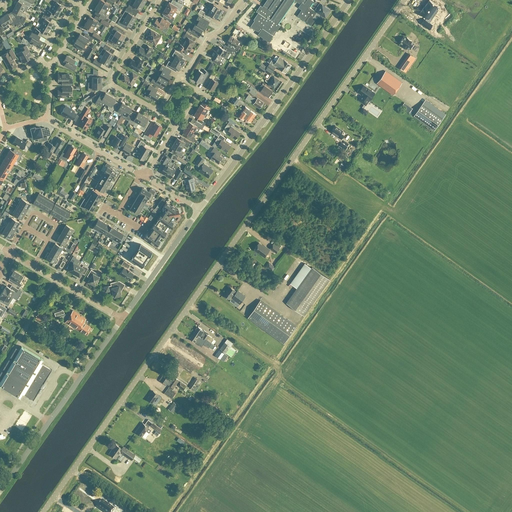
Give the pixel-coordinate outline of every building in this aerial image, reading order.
[(52,0),(55,2),(52,7),(61,12),(64,7),(57,3),(59,0),(52,0)] [(100,0),(97,5),(108,11),(111,6),(101,0),(100,0)] [(136,0),(135,1),(134,3),(131,1),(129,6),(131,8),(133,5),(141,10),(144,5),(136,0)] [(298,15),(305,20),(312,25),(316,19),(313,17),(317,12),(310,7),(314,1),(312,0),(267,0),(262,7),(260,6),(256,12),(258,13),(254,20),(255,21),(251,27),(258,31),(260,32),(258,34),(264,38),(262,40),(267,43),(268,41),(269,42),(280,25),(278,24),(294,0),(301,4),(298,7),(302,9),(298,15)] [(425,7),(435,15),(440,8),(429,0),(425,7)] [(30,7),(31,4),(26,1),(24,5),(18,1),(15,6),(23,10),(26,12),(29,7),(30,7)] [(166,8),(174,13),(176,9),(180,11),(183,5),(177,2),(175,6),(169,2),(166,8)] [(328,14),(330,10),(327,9),(328,8),(325,6),(325,7),(319,3),(315,10),(318,12),(317,13),(320,15),(319,16),(322,18),(324,16),(326,17),(326,16),(327,16),(328,15),(328,14)] [(50,5),(50,6),(50,8),(48,11),(47,11),(45,14),(50,17),(52,18),(54,15),(58,16),(61,12),(52,7),(50,5)] [(108,11),(97,5),(94,10),(95,10),(93,13),(98,16),(104,19),(106,16),(105,16),(106,14),(108,11)] [(214,5),(211,9),(220,14),(223,10),(214,5)] [(21,22),(23,24),(26,18),(24,17),(25,15),(22,13),(23,10),(15,6),(13,11),(19,14),(17,19),(21,22)] [(435,15),(425,7),(420,14),(427,18),(425,20),(425,19),(421,24),(429,30),(433,25),(429,23),(435,15)] [(122,15),(122,16),(125,18),(133,22),(136,17),(130,14),(131,11),(126,8),(123,13),(124,14),(123,16),(122,15)] [(174,13),(166,8),(163,13),(168,17),(167,19),(172,23),(175,18),(172,16),(174,13)] [(208,14),(217,19),(220,14),(211,9),(209,8),(207,12),(208,14)] [(43,21),(41,24),(50,29),(53,24),(48,21),(50,17),(45,14),(44,13),(41,19),(43,21)] [(8,14),(3,17),(8,24),(10,23),(12,26),(15,24),(16,25),(21,22),(17,19),(15,17),(11,19),(8,14)] [(125,24),(130,27),(133,22),(125,18),(122,16),(123,16),(120,21),(119,20),(118,23),(124,27),(125,24)] [(199,22),(197,25),(197,26),(203,30),(205,31),(210,22),(199,16),(196,21),(199,22)] [(0,21),(2,25),(0,26),(0,28),(2,32),(9,27),(8,24),(3,17),(0,18),(0,21)] [(107,27),(109,24),(110,24),(109,24),(102,19),(100,23),(98,21),(90,17),(87,22),(95,26),(96,24),(100,26),(101,24),(107,27)] [(161,21),(157,19),(153,25),(162,30),(164,26),(167,28),(170,23),(162,19),(161,21)] [(84,27),(92,32),(94,33),(91,37),(93,38),(99,42),(101,37),(95,34),(97,31),(93,29),(95,26),(87,22),(84,27)] [(47,35),(50,29),(41,24),(39,28),(36,26),(33,31),(41,36),(43,33),(47,35)] [(285,24),(280,29),(285,33),(289,28),(285,24)] [(112,31),(115,33),(114,35),(123,41),(126,37),(125,36),(120,32),(122,29),(115,25),(112,31)] [(197,26),(197,25),(195,25),(193,28),(190,26),(188,31),(199,38),(203,30),(197,26)] [(147,40),(156,45),(161,36),(151,30),(147,35),(149,36),(147,40)] [(40,37),(37,35),(32,32),(29,38),(31,39),(29,42),(39,48),(42,42),(38,40),(40,37)] [(192,36),(186,33),(183,38),(186,39),(184,42),(193,48),(196,42),(191,39),(192,36)] [(92,41),(93,38),(91,37),(89,40),(80,34),(77,39),(85,44),(87,42),(90,44),(92,41)] [(109,39),(107,42),(112,45),(114,42),(120,45),(121,45),(123,41),(114,35),(111,40),(109,39)] [(238,44),(239,41),(231,36),(227,42),(233,46),(231,49),(235,51),(238,53),(241,47),(238,44)] [(406,38),(404,37),(400,42),(403,44),(402,46),(406,49),(407,49),(409,50),(410,49),(414,44),(411,42),(412,41),(407,37),(406,38)] [(85,51),(86,49),(84,47),(85,44),(77,39),(74,44),(82,49),(82,50),(85,51)] [(2,42),(7,51),(11,49),(6,40),(2,42)] [(190,53),(193,48),(184,42),(182,45),(180,44),(177,49),(183,52),(184,50),(190,53)] [(259,43),(257,47),(265,52),(268,48),(259,43)] [(103,55),(111,60),(114,55),(108,52),(111,48),(105,45),(100,54),(103,55)] [(153,49),(147,45),(145,50),(141,47),(137,53),(148,60),(152,54),(150,53),(153,49)] [(21,48),(23,51),(18,54),(23,63),(26,61),(27,61),(29,61),(29,60),(29,59),(28,56),(31,54),(26,46),(21,48)] [(233,55),(235,51),(231,49),(229,47),(226,51),(219,47),(216,52),(225,57),(225,58),(227,59),(230,53),(233,55)] [(85,57),(88,59),(94,50),(91,48),(85,57)] [(6,52),(6,53),(1,56),(10,70),(17,66),(13,59),(16,57),(12,49),(6,52)] [(174,60),(182,65),(183,64),(184,64),(185,62),(185,61),(185,60),(179,56),(181,54),(175,51),(172,56),(176,58),(174,60)] [(222,63),(225,58),(225,57),(216,52),(214,51),(211,56),(218,60),(217,63),(222,66),(224,63),(222,63)] [(416,58),(410,54),(400,68),(406,72),(416,58)] [(92,63),(99,67),(102,62),(108,65),(111,60),(103,55),(101,59),(98,57),(96,60),(95,59),(92,63)] [(75,61),(67,56),(64,61),(66,63),(64,66),(72,71),(74,70),(77,66),(73,64),(75,61)] [(285,66),(289,69),(292,66),(284,60),(280,57),(277,62),(284,67),(285,66)] [(130,64),(129,67),(138,72),(142,65),(141,65),(144,61),(139,58),(136,62),(133,60),(132,61),(131,61),(130,63),(130,64)] [(279,68),(286,73),(286,74),(289,69),(285,66),(284,67),(277,62),(273,59),(267,67),(273,71),(277,67),(279,68)] [(181,69),(182,67),(182,66),(182,65),(174,60),(172,63),(169,61),(166,66),(171,69),(173,67),(179,70),(180,69),(181,69)] [(171,71),(162,65),(159,71),(161,72),(161,73),(160,76),(168,81),(171,75),(169,74),(171,71)] [(267,68),(266,69),(260,65),(258,69),(264,73),(265,72),(270,75),(272,72),(267,68)] [(194,79),(200,82),(202,84),(209,73),(204,70),(203,72),(199,70),(194,79)] [(402,83),(386,71),(377,83),(393,95),(402,83)] [(130,78),(124,74),(121,79),(122,81),(132,87),(138,76),(133,73),(130,78)] [(72,79),(69,79),(69,74),(58,74),(58,82),(62,82),(62,85),(72,85),(72,79)] [(92,77),(92,83),(102,83),(102,77),(93,77),(93,74),(87,74),(87,77),(92,77)] [(211,74),(208,80),(211,82),(208,86),(208,87),(213,90),(220,80),(211,74)] [(165,86),(168,81),(160,76),(157,80),(154,77),(151,83),(161,89),(163,85),(165,86)] [(279,83),(279,81),(274,77),(274,78),(271,76),(268,80),(267,79),(265,81),(269,84),(274,88),(275,87),(276,87),(279,83)] [(268,98),(273,91),(263,84),(262,85),(260,84),(260,83),(257,81),(254,85),(257,87),(258,87),(260,88),(258,91),(268,98)] [(247,83),(245,86),(251,90),(255,93),(257,90),(247,83)] [(151,97),(156,100),(160,95),(156,92),(158,90),(155,88),(150,85),(147,90),(148,91),(149,91),(145,97),(149,100),(151,97)] [(362,95),(368,99),(370,100),(370,101),(375,94),(364,86),(359,93),(362,95)] [(58,98),(69,98),(69,94),(72,94),(72,87),(63,87),(63,91),(58,90),(58,98)] [(106,104),(111,96),(105,93),(104,95),(101,93),(96,102),(102,105),(103,102),(106,104)] [(370,100),(368,99),(362,95),(358,100),(364,105),(366,106),(370,100)] [(116,99),(111,96),(106,104),(108,105),(108,106),(108,109),(109,110),(109,111),(112,112),(116,106),(113,105),(116,99)] [(251,103),(254,105),(260,109),(260,108),(261,109),(262,107),(262,106),(264,103),(258,99),(257,100),(254,99),(249,96),(246,100),(251,104),(251,103)] [(236,105),(240,100),(235,97),(231,102),(236,105)] [(196,110),(207,116),(208,114),(206,113),(210,107),(203,102),(202,105),(201,104),(199,108),(198,107),(196,110)] [(116,107),(113,112),(118,115),(120,112),(122,114),(127,106),(122,103),(119,108),(116,107)] [(414,116),(435,130),(443,118),(423,104),(414,116)] [(61,115),(67,118),(67,117),(73,120),(77,114),(74,112),(74,111),(66,106),(61,115)] [(127,116),(132,109),(127,106),(122,114),(121,116),(126,120),(124,124),(126,125),(128,122),(130,118),(127,116)] [(250,116),(254,118),(256,115),(245,107),(242,112),(243,111),(247,113),(246,114),(249,116),(250,116)] [(360,112),(366,116),(369,112),(363,108),(360,112)] [(206,118),(207,116),(196,110),(195,112),(196,112),(194,115),(202,119),(204,117),(206,118)] [(242,112),(238,116),(244,120),(245,119),(251,123),(254,118),(250,116),(249,116),(246,114),(247,113),(243,111),(242,112)] [(86,116),(86,115),(82,113),(79,117),(83,119),(79,125),(86,130),(88,126),(90,127),(90,126),(91,126),(92,124),(92,123),(92,122),(91,122),(92,120),(86,116)] [(136,128),(139,123),(143,116),(138,113),(134,119),(131,117),(130,118),(128,122),(134,125),(136,128)] [(144,125),(148,118),(143,116),(139,123),(141,125),(139,129),(144,132),(147,126),(144,125)] [(202,130),(204,126),(197,121),(194,125),(189,122),(186,127),(194,131),(197,133),(200,128),(202,130)] [(235,139),(240,133),(233,128),(235,125),(229,121),(225,128),(228,130),(226,133),(235,139)] [(159,132),(158,132),(162,126),(155,123),(154,125),(151,123),(145,133),(148,135),(152,137),(153,134),(156,136),(156,135),(157,136),(158,136),(159,134),(159,132)] [(106,137),(111,128),(107,125),(104,129),(100,127),(95,135),(101,139),(103,135),(106,137)] [(341,139),(344,136),(341,134),(343,131),(335,126),(331,132),(341,139)] [(43,141),(48,140),(45,128),(41,129),(40,127),(35,129),(35,128),(31,129),(33,139),(42,137),(43,141)] [(196,138),(194,138),(195,135),(193,134),(194,131),(186,127),(183,131),(189,134),(186,138),(193,142),(196,138)] [(119,139),(116,136),(111,144),(117,148),(119,144),(122,146),(128,137),(122,134),(119,139)] [(226,152),(231,146),(223,141),(225,138),(220,134),(215,141),(219,143),(217,146),(226,152)] [(25,143),(16,138),(13,144),(22,150),(25,145),(29,148),(31,143),(26,140),(25,143)] [(58,151),(64,141),(62,140),(62,139),(60,138),(60,139),(59,138),(58,141),(57,141),(56,143),(53,148),(58,151)] [(182,147),(184,145),(187,147),(190,142),(185,139),(184,142),(177,138),(174,143),(182,147)] [(208,150),(211,146),(202,140),(200,144),(208,150)] [(139,150),(147,155),(150,150),(144,146),(146,144),(141,141),(137,147),(140,148),(139,150)] [(184,148),(182,147),(174,143),(171,147),(178,151),(176,154),(181,157),(184,152),(182,151),(184,148)] [(67,151),(68,151),(63,158),(67,160),(68,158),(71,159),(73,155),(76,148),(74,147),(74,146),(72,146),(71,145),(69,148),(67,151)] [(128,155),(131,150),(124,146),(122,151),(128,155)] [(218,163),(222,157),(218,155),(220,152),(214,148),(211,152),(214,154),(211,158),(218,163)] [(10,150),(7,155),(15,160),(18,161),(22,154),(15,149),(14,152),(10,150)] [(132,154),(144,161),(147,155),(139,150),(137,153),(136,153),(133,153),(132,154)] [(82,166),(88,156),(86,154),(84,153),(83,153),(82,155),(79,154),(77,158),(79,159),(76,165),(78,167),(79,165),(82,166)] [(7,155),(4,159),(12,164),(15,160),(7,155)] [(208,178),(213,170),(204,163),(202,165),(201,164),(204,159),(200,156),(195,163),(201,167),(198,171),(208,178)] [(166,176),(172,165),(168,162),(170,159),(167,157),(163,164),(165,165),(161,173),(166,176)] [(4,159),(2,164),(10,169),(12,164),(4,159)] [(103,172),(113,177),(116,172),(114,171),(115,171),(112,169),(112,170),(109,168),(111,166),(107,163),(105,166),(107,167),(104,172),(103,172)] [(173,163),(172,165),(166,176),(170,179),(178,166),(173,163)] [(2,164),(0,166),(0,169),(7,173),(10,169),(2,164)] [(190,177),(193,174),(185,168),(183,172),(190,177)] [(86,170),(83,169),(78,177),(81,179),(86,170)] [(179,169),(174,178),(177,180),(183,171),(179,169)] [(103,172),(100,177),(109,182),(112,177),(112,178),(113,177),(103,172)] [(97,182),(106,187),(109,182),(100,177),(97,182)] [(188,191),(195,190),(193,183),(194,183),(193,178),(185,180),(188,191)] [(103,192),(106,187),(97,182),(98,182),(95,187),(103,192)] [(142,188),(139,193),(149,199),(148,198),(151,194),(153,195),(155,191),(150,189),(148,192),(146,190),(144,188),(143,189),(142,188)] [(92,190),(89,195),(98,201),(102,196),(92,190)] [(39,206),(44,196),(39,193),(33,203),(39,206)] [(139,194),(137,199),(149,206),(149,205),(146,204),(149,199),(139,193),(139,194)] [(89,198),(88,201),(96,206),(98,201),(89,195),(88,197),(89,198)] [(43,209),(49,199),(44,196),(39,206),(43,209)] [(18,204),(27,209),(30,204),(21,199),(18,204)] [(49,199),(43,209),(49,212),(54,202),(49,199)] [(83,209),(85,206),(92,211),(96,206),(88,201),(84,199),(80,207),(83,209)] [(137,199),(134,203),(143,209),(144,206),(147,208),(149,206),(137,199)] [(179,215),(178,209),(176,209),(166,202),(163,207),(166,210),(150,234),(149,233),(145,238),(156,246),(160,241),(158,240),(161,236),(163,237),(166,232),(164,231),(168,226),(170,227),(173,222),(171,221),(175,216),(179,215)] [(55,216),(61,206),(56,203),(50,213),(55,216)] [(133,210),(132,213),(137,216),(141,208),(143,209),(134,203),(131,209),(133,210)] [(15,209),(24,214),(27,209),(18,204),(15,209)] [(61,206),(55,216),(60,219),(66,209),(61,206)] [(12,214),(21,219),(24,214),(15,209),(12,214)] [(66,209),(60,219),(65,222),(71,212),(66,209)] [(8,223),(16,227),(19,222),(11,218),(8,223)] [(98,232),(103,222),(98,219),(97,221),(94,220),(91,225),(93,227),(92,229),(98,232)] [(5,227),(13,232),(16,227),(8,223),(7,222),(5,227)] [(103,234),(108,225),(103,222),(98,232),(98,231),(103,234)] [(63,230),(70,234),(73,229),(66,225),(63,230)] [(108,237),(113,228),(108,225),(103,234),(108,237)] [(15,233),(13,232),(5,227),(4,227),(0,232),(12,239),(15,233)] [(113,228),(108,237),(113,240),(118,231),(113,228),(114,228),(113,228)] [(60,235),(67,239),(70,234),(63,230),(60,235)] [(122,236),(123,234),(118,231),(113,240),(112,241),(117,244),(119,241),(122,243),(125,238),(126,236),(125,238),(122,236)] [(67,239),(60,235),(57,240),(64,244),(67,239)] [(281,246),(276,242),(274,245),(270,249),(277,253),(280,249),(279,249),(281,246)] [(266,248),(259,243),(254,250),(265,257),(270,250),(266,247),(266,248)] [(52,249),(60,253),(62,250),(64,252),(65,250),(63,248),(55,244),(52,249)] [(134,255),(133,254),(129,259),(141,268),(145,262),(144,261),(145,259),(147,260),(145,259),(147,257),(148,258),(152,252),(140,244),(136,249),(137,250),(134,255)] [(57,258),(56,258),(58,259),(60,253),(52,249),(49,254),(57,258)] [(49,254),(48,252),(45,258),(53,263),(53,264),(56,258),(57,258),(49,254)] [(74,274),(79,266),(76,264),(77,262),(72,259),(68,264),(71,266),(68,270),(70,271),(69,272),(72,274),(73,273),(74,274)] [(305,262),(290,282),(296,286),(311,266),(305,262)] [(275,268),(271,265),(269,263),(266,267),(268,268),(272,271),(275,268)] [(79,266),(74,274),(75,274),(75,275),(78,277),(78,276),(80,277),(82,272),(85,274),(88,268),(83,265),(82,267),(79,266)] [(286,303),(304,316),(330,279),(312,267),(286,303)] [(127,270),(124,268),(119,275),(129,281),(130,281),(131,281),(132,280),(132,279),(132,278),(131,278),(133,274),(130,272),(127,270)] [(101,276),(91,270),(88,275),(91,277),(88,282),(89,282),(88,283),(92,285),(92,284),(94,286),(95,286),(96,283),(97,284),(99,281),(98,280),(99,278),(101,276)] [(24,277),(13,271),(13,272),(12,271),(11,272),(11,273),(10,274),(10,275),(10,276),(10,277),(15,280),(13,283),(20,288),(22,285),(20,283),(24,277)] [(125,285),(120,282),(118,284),(108,286),(104,287),(105,292),(109,291),(109,290),(112,289),(114,297),(117,297),(121,296),(121,295),(120,290),(122,289),(125,285)] [(11,297),(13,294),(15,295),(18,289),(13,286),(11,289),(6,286),(5,289),(4,288),(3,292),(11,297)] [(235,291),(230,287),(224,295),(224,296),(224,297),(228,299),(229,299),(231,300),(232,299),(240,304),(245,297),(237,291),(235,294),(234,293),(235,291)] [(11,297),(3,292),(1,295),(0,296),(0,297),(4,300),(3,303),(8,307),(13,298),(11,297)] [(296,327),(260,300),(248,318),(283,344),(296,327)] [(81,326),(89,331),(91,328),(83,323),(86,319),(81,316),(81,317),(79,316),(80,315),(73,311),(69,317),(81,324),(81,326)] [(81,324),(69,317),(65,323),(68,325),(69,324),(75,329),(78,331),(79,330),(87,335),(89,331),(81,326),(81,324)] [(195,332),(211,343),(214,339),(208,335),(209,334),(204,330),(204,331),(198,327),(195,332)] [(211,343),(195,332),(190,339),(196,343),(196,342),(199,344),(200,342),(203,344),(203,343),(209,347),(211,343)] [(231,357),(236,350),(225,342),(220,349),(231,357)] [(19,351),(16,349),(0,374),(0,380),(1,381),(0,382),(0,386),(20,398),(22,394),(33,401),(41,388),(43,389),(45,386),(43,385),(52,370),(51,370),(40,363),(43,360),(21,347),(22,347),(19,351)] [(215,354),(228,364),(231,359),(218,349),(215,354)] [(196,369),(186,362),(181,369),(191,376),(196,369)] [(174,374),(173,375),(167,371),(164,376),(177,385),(183,390),(187,385),(175,378),(177,376),(174,374)] [(170,386),(165,394),(172,399),(176,393),(173,390),(177,385),(164,376),(162,376),(160,380),(160,382),(166,386),(167,384),(170,386)] [(189,388),(193,390),(197,384),(198,384),(200,381),(195,378),(193,381),(189,387),(189,388)] [(153,391),(147,399),(153,403),(156,405),(162,397),(159,395),(153,391)] [(168,409),(172,413),(178,406),(174,402),(168,409)] [(152,430),(149,427),(143,423),(136,432),(142,437),(146,431),(149,434),(152,430)] [(150,426),(156,431),(154,434),(157,436),(162,430),(152,423),(150,426)] [(123,447),(122,449),(116,444),(109,454),(116,458),(120,452),(131,460),(135,455),(123,447)] [(104,511),(111,511),(114,508),(102,500),(97,507),(104,511)]
